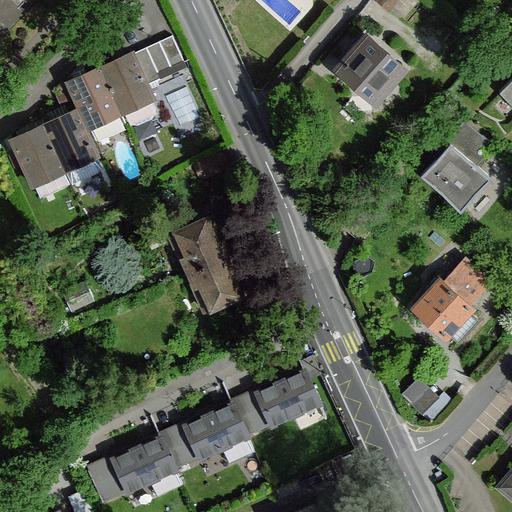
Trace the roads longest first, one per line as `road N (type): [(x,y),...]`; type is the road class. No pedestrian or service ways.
road 1 (residential): [(336,316),(97,424),(0,503)]
road 2 (tertiary): [(250,120),(336,316)]
road 3 (residential): [(250,120),(357,0)]
road 4 (tertiary): [(336,316),(402,460)]
road 5 (residential): [(402,460),(442,438),(511,359)]
road 6 (tertiary): [(194,0),(250,120)]
